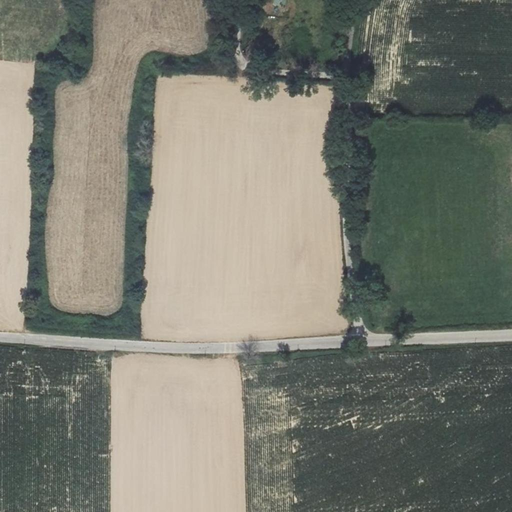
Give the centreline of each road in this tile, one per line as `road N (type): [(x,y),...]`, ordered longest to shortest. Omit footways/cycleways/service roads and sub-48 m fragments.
road 1 (unclassified): [(0,337),(225,349),(362,342)]
road 2 (unclassified): [(354,0),(345,117),(362,342)]
road 3 (track): [(346,77),(239,70),(240,0)]
road 4 (unclassified): [(362,342),(511,335)]
